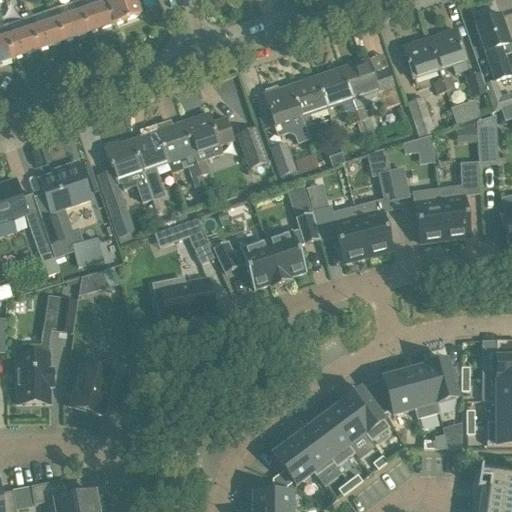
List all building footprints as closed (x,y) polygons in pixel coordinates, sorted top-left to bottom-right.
[(98,0),(101,6),(105,4),(113,26),(139,17),(133,0),(98,0)] [(82,1),(73,4),(76,14),(80,13),(88,35),(113,26),(105,4),(101,6),(85,11),(82,1)] [(57,10),(48,13),(51,23),(55,22),(63,44),(88,35),(80,13),(76,14),(60,20),(57,10)] [(511,54),(511,52),(500,17),(494,19),(493,15),(480,19),(482,23),(475,25),(495,83),(510,78),(503,57),(511,54)] [(31,18),(23,21),(26,32),(30,30),(38,52),(63,44),(55,22),(51,23),(35,28),(31,18)] [(7,27),(0,29),(0,38),(1,40),(5,39),(12,61),(38,52),(30,30),(26,32),(10,37),(7,27)] [(454,32),(428,41),(439,73),(452,68),(465,64),(454,32)] [(0,65),(12,61),(5,39),(1,40),(0,40),(0,65)] [(428,41),(402,50),(413,81),(439,73),(428,41)] [(367,62),(341,71),(352,103),(355,112),(359,124),(367,122),(363,109),(367,108),(363,99),(367,97),(373,114),(382,111),(382,112),(399,107),(387,72),(372,77),(367,62)] [(341,71),(315,80),(326,111),(352,103),(341,71)] [(480,76),(466,79),(472,99),(486,95),(480,76)] [(450,79),(442,82),(446,94),(454,91),(450,79)] [(315,80),(289,89),(300,120),(326,111),(315,80)] [(442,82),(434,85),(438,97),(446,94),(442,82)] [(498,92),(495,83),(485,87),(488,96),(498,92)] [(265,97),(263,97),(274,129),(275,129),(278,138),(295,132),(299,145),(308,142),(304,129),(300,120),(289,89),(278,92),(276,89),(265,93),(265,97)] [(191,91),(170,92),(171,108),(191,107),(191,91)] [(442,101),(444,117),(468,113),(466,98),(442,101)] [(422,100),(407,105),(414,125),(429,120),(422,100)] [(504,124),(511,120),(511,107),(500,112),(501,115),(504,124)] [(355,112),(347,115),(351,127),(359,124),(355,112)] [(208,116),(182,125),(193,156),(231,143),(224,122),(211,126),(208,116)] [(497,161),(494,118),(477,122),(479,162),(497,161)] [(169,123),(155,129),(167,165),(193,156),(182,125),(171,129),(169,123)] [(312,127),(304,129),(308,142),(316,139),(312,127)] [(256,128),(237,135),(248,169),(267,162),(256,128)] [(155,169),(167,165),(155,129),(141,133),(143,139),(131,143),(151,202),(165,198),(155,169)] [(404,145),(405,156),(418,155),(432,153),(430,139),(404,145)] [(151,202),(131,143),(120,147),(119,143),(105,148),(106,151),(105,152),(112,174),(97,179),(110,219),(126,214),(116,187),(121,185),(123,192),(137,188),(143,206),(151,202)] [(292,143),(270,151),(279,178),(301,170),(292,143)] [(204,163),(196,165),(200,179),(208,176),(204,163)] [(56,175),(39,181),(51,216),(66,210),(65,206),(88,198),(77,165),(55,173),(56,175)] [(196,165),(188,168),(192,181),(200,179),(196,165)] [(460,191),(437,194),(444,242),(469,239),(463,199),(480,197),(475,165),(457,167),(460,191)] [(402,172),(390,174),(396,202),(408,199),(402,172)] [(396,202),(390,174),(378,177),(385,204),(396,202)] [(0,225),(26,216),(15,183),(0,187),(0,225)] [(444,242),(437,194),(413,197),(419,246),(444,242)] [(379,204),(354,210),(367,259),(391,252),(379,204)] [(511,204),(503,207),(506,218),(502,219),(509,250),(511,249),(511,204)] [(367,259),(354,210),(331,217),(330,211),(312,215),(320,242),(336,238),(343,265),(367,259)] [(311,216),(297,219),(300,232),(293,235),(292,234),(266,243),(281,287),(290,283),(289,280),(306,274),(297,249),(304,246),(304,247),(318,243),(311,216)] [(38,217),(26,221),(39,259),(52,255),(38,217)] [(66,242),(58,219),(43,224),(51,247),(66,242)] [(201,235),(195,222),(169,231),(173,245),(188,239),(200,264),(212,258),(201,235)] [(96,241),(72,248),(78,270),(102,263),(96,241)] [(281,287),(266,243),(239,251),(240,252),(232,255),(227,244),(213,250),(225,275),(238,269),(238,268),(244,266),(253,293),(270,287),(271,290),(281,287)] [(52,255),(39,259),(46,278),(58,274),(52,255)] [(108,289),(103,272),(84,278),(81,279),(78,298),(89,295),(108,289)] [(215,317),(208,283),(185,288),(184,281),(163,285),(164,292),(161,293),(164,309),(157,310),(160,327),(215,317)] [(77,304),(60,302),(56,334),(72,336),(77,304)] [(20,358),(16,358),(17,407),(50,406),(49,390),(52,390),(52,372),(49,372),(49,357),(41,357),(40,347),(19,348),(20,358)] [(113,363),(87,356),(85,366),(81,365),(70,408),(103,416),(114,374),(110,373),(113,363)] [(511,359),(496,360),(496,382),(498,382),(511,382),(511,359)] [(457,400),(453,384),(456,383),(453,371),(449,372),(447,363),(425,369),(425,370),(435,405),(435,406),(457,400)] [(435,405),(425,370),(425,369),(404,375),(414,410),(414,412),(435,406),(435,405)] [(461,370),(461,382),(469,382),(469,370),(461,370)] [(414,410),(404,375),(382,381),(387,399),(379,402),(386,415),(391,413),(393,418),(414,412),(414,410)] [(139,385),(122,380),(113,409),(130,413),(139,385)] [(469,394),(469,382),(461,382),(461,394),(469,394)] [(511,382),(498,382),(496,382),(496,404),(497,404),(511,403),(511,382)] [(381,419),(386,415),(379,402),(372,407),(360,391),(342,405),(366,436),(365,437),(370,444),(389,431),(381,419)] [(511,403),(497,404),(496,404),(496,425),(496,426),(511,425),(511,403)] [(366,436),(342,405),(325,418),(326,419),(348,449),(349,448),(365,437),(366,436)] [(474,426),(474,413),(466,413),(466,426),(474,426)] [(348,449),(326,419),(325,418),(308,431),(308,432),(334,466),(333,466),(336,470),(355,456),(349,448),(348,449)] [(511,448),(511,425),(496,426),(496,425),(486,425),(486,448),(511,448)] [(474,438),(474,426),(466,426),(466,437),(474,438)] [(334,466),(308,432),(308,431),(290,444),(291,444),(313,475),(316,479),(333,466),(334,466)] [(461,452),(461,440),(453,440),(453,452),(461,452)] [(436,443),(423,443),(423,451),(435,452),(436,443)] [(313,475),(291,444),(290,444),(272,457),(284,473),(272,481),(287,489),(293,484),(295,488),(313,475)] [(382,458),(372,466),(377,472),(387,465),(382,458)] [(511,511),(511,474),(480,470),(478,483),(488,484),(487,492),(484,511),(511,511)] [(357,477),(348,484),(352,491),(362,484),(357,477)] [(291,511),(291,496),(287,496),(287,489),(272,481),(272,496),(253,496),(252,511),(291,511)] [(45,511),(96,511),(94,495),(64,501),(61,484),(30,490),(34,508),(45,506),(45,511)] [(343,498),(352,491),(348,484),(338,492),(343,498)] [(0,511),(15,511),(12,494),(0,495),(0,511)]
